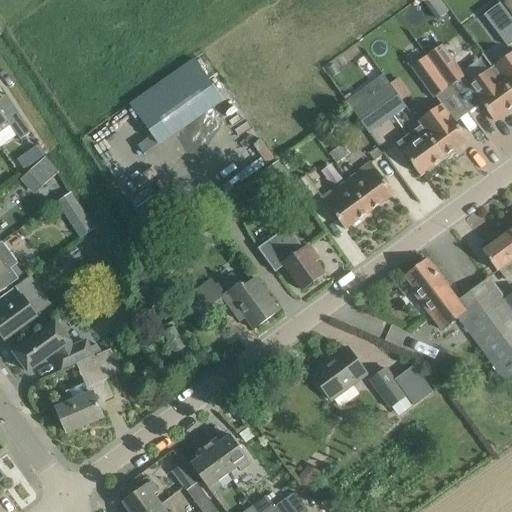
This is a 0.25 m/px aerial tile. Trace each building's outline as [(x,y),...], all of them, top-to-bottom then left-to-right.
[(511,20),(500,4),(484,16),(508,47),(511,44),(511,20)] [(459,24),(446,30),(452,45),(465,39),(459,24)] [(425,56),(426,57),(449,87),(464,76),(440,46),(439,46),(425,56)] [(511,52),(492,68),(511,94),(511,52)] [(426,57),(411,68),(434,99),(449,87),(426,57)] [(193,59),(131,103),(159,142),(220,97),(193,59)] [(511,94),(492,68),(468,86),(494,121),(511,107),(511,94)] [(369,134),(407,107),(387,80),(349,107),(369,134)] [(442,104),(417,122),(420,126),(426,133),(444,157),(468,140),(442,104)] [(0,132),(10,125),(20,139),(30,132),(15,108),(4,116),(0,110),(0,132)] [(444,157),(426,133),(420,126),(396,143),(419,175),(444,157)] [(23,172),(17,176),(28,192),(56,173),(35,143),(13,158),(23,172)] [(342,146),(330,154),(337,164),(349,155),(342,146)] [(394,194),(382,178),(370,162),(360,170),(360,171),(347,181),(369,212),(394,194)] [(307,177),(296,184),(307,199),(308,202),(319,193),(307,177)] [(345,230),(369,212),(347,181),(334,191),(333,190),(322,198),(345,230)] [(295,183),(283,192),(294,208),(307,199),(296,184),(295,183)] [(82,209),(71,193),(57,203),(67,219),(82,209)] [(286,229),(258,249),(274,271),(283,264),(302,291),(324,275),(315,262),(319,259),(309,244),(300,250),(286,229)] [(511,230),(483,251),(497,271),(511,260),(511,230)] [(2,242),(0,243),(0,293),(19,280),(18,278),(22,275),(16,265),(17,263),(2,242)] [(427,260),(405,277),(414,288),(411,290),(442,331),(458,318),(507,382),(511,378),(511,307),(506,300),(490,277),(458,301),(427,260)] [(279,311),(267,294),(256,279),(244,288),(241,283),(240,283),(234,275),(217,287),(212,281),(188,298),(202,317),(225,301),(240,321),(245,317),(253,329),(279,311)] [(0,334),(4,340),(52,305),(50,303),(31,276),(0,298),(0,334)] [(60,296),(50,303),(52,305),(56,311),(67,304),(60,296)] [(62,370),(80,362),(93,356),(87,341),(73,347),(69,342),(70,342),(56,322),(14,353),(28,372),(56,352),(57,354),(55,355),(62,370)] [(367,374),(360,364),(348,348),(312,375),(331,401),(367,374)] [(121,373),(111,349),(77,364),(85,383),(87,388),(121,373)] [(391,408),(407,397),(386,369),(370,380),(391,408)] [(85,383),(65,391),(67,396),(57,400),(60,407),(56,409),(66,433),(103,417),(93,393),(90,394),(87,388),(85,383)] [(251,464),(242,452),(230,435),(220,443),(217,439),(207,446),(228,474),(238,467),(241,471),(251,464)] [(219,481),(228,474),(207,446),(198,452),(201,457),(191,464),(212,493),(222,485),(219,481)] [(197,483),(195,480),(183,464),(173,471),(187,491),(197,483)] [(150,511),(161,505),(154,494),(158,491),(151,482),(122,502),(129,511),(150,511)] [(286,499),(295,511),(307,511),(308,511),(295,493),(286,499)] [(201,510),(212,503),(205,494),(195,501),(201,510)] [(278,511),(295,511),(286,499),(275,507),(278,511)] [(212,503),(201,510),(202,511),(217,511),(218,511),(212,503)]
